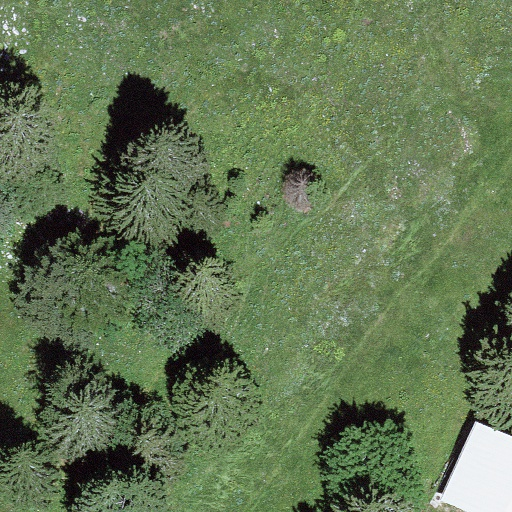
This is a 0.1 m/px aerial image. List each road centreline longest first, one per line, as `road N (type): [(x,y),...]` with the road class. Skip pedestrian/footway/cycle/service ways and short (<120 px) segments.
road 1 (track): [(248,511),(392,286),(511,140)]
road 2 (track): [(221,0),(0,138)]
